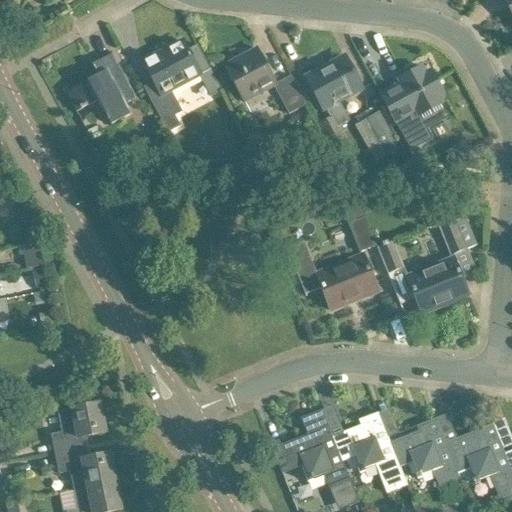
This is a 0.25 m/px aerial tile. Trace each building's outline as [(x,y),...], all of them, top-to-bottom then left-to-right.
[(511,0),(503,0),(511,15),(511,0)] [(221,91),(207,63),(197,45),(196,46),(197,48),(188,53),(182,42),(143,62),(164,103),(154,109),(167,133),(180,127),(174,116),(182,112),(170,91),(199,76),(210,97),(221,91)] [(276,87),(265,66),(256,49),(224,66),(245,104),(276,87)] [(135,99),(121,72),(111,55),(92,65),(97,76),(66,93),(76,112),(97,101),(111,125),(129,116),(123,105),(135,99)] [(361,89),(355,78),(346,61),(322,73),(321,70),(306,78),(323,110),(361,89)] [(418,117),(424,113),(442,104),(438,97),(443,95),(430,71),(425,74),(421,67),(398,80),(401,87),(396,89),(395,86),(379,94),(396,124),(411,116),(409,113),(414,110),(418,117)] [(288,114),(305,105),(293,81),(276,90),(288,114)] [(380,111),(355,123),(374,161),(399,149),(380,111)] [(333,118),(319,126),(332,150),(346,143),(333,118)] [(364,218),(348,224),(359,253),(376,246),(364,218)] [(469,224),(458,227),(455,221),(438,228),(450,256),(475,247),(471,236),(473,235),(469,224)] [(407,278),(403,267),(393,242),(377,248),(400,305),(414,299),(421,314),(424,313),(422,309),(443,300),(445,304),(468,295),(453,259),(452,260),(454,265),(435,272),(433,268),(407,278)] [(377,292),(369,273),(362,256),(361,257),(363,261),(344,269),(342,264),(315,275),(309,259),(291,266),(304,297),(305,297),(305,295),(321,288),(330,311),(333,309),(331,305),(353,297),(355,301),(377,292)] [(0,322),(9,320),(5,299),(0,300),(0,322)] [(42,329),(56,326),(52,312),(38,315),(42,329)] [(54,454),(83,449),(81,438),(105,433),(99,404),(58,413),(62,432),(50,435),(54,454)] [(278,441),(269,444),(281,474),(303,465),(308,477),(306,478),(308,483),(313,481),(312,478),(323,474),(330,491),(338,511),(359,503),(350,483),(342,462),(331,438),(332,437),(322,411),(309,416),(312,421),(303,425),(308,435),(280,446),(278,441)] [(332,437),(331,438),(342,462),(355,457),(360,468),(357,469),(359,474),(364,472),(363,470),(375,465),(382,482),(386,494),(406,486),(399,468),(389,443),(390,443),(378,413),(365,418),(367,423),(358,427),(342,433),(332,437)] [(390,443),(389,443),(399,468),(400,468),(412,462),(417,474),(415,475),(417,480),(421,478),(421,476),(432,471),(439,488),(460,480),(457,473),(447,450),(448,450),(447,448),(435,419),(423,424),(425,429),(390,443)] [(482,434),(447,448),(448,450),(447,450),(457,473),(470,468),(475,480),(473,481),(474,485),(478,483),(477,481),(489,476),(496,493),(500,503),(511,497),(511,474),(504,454),(493,424),(480,429),(482,434)] [(73,491),(115,482),(110,454),(85,459),(83,449),(54,454),(58,474),(70,472),(73,491)] [(112,511),(121,510),(115,482),(73,491),(77,510),(67,511),(112,511)]
